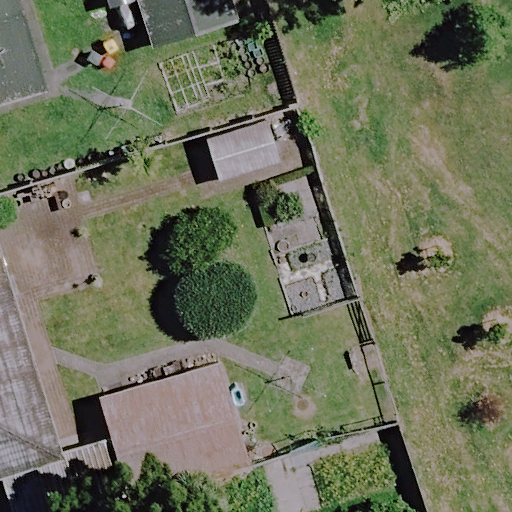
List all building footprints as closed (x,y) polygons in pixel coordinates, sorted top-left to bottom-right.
[(231,29),(223,0),(133,0),(147,52),(231,29)] [(0,114),(14,111),(0,57),(0,114)] [(257,79),(189,100),(215,187),(284,166),(257,79)] [(0,482),(54,467),(0,288),(0,482)] [(243,458),(217,368),(98,402),(125,493),(243,458)]
